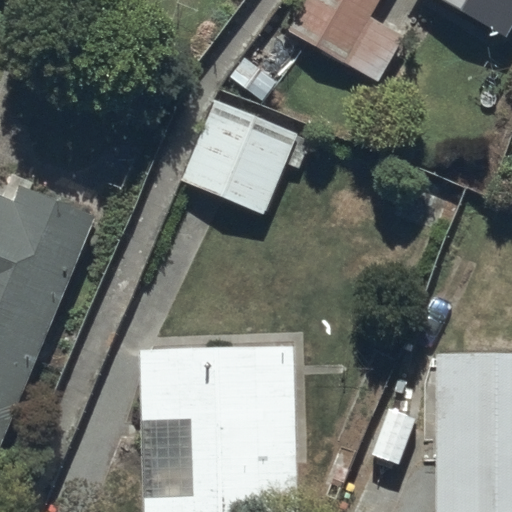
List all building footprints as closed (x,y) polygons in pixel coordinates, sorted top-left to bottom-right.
[(404,37),(375,20),(386,0),(309,0),(290,33),(377,83),(404,37)] [(511,0),(436,0),(504,40),(511,25),(511,0)] [(249,55),(230,81),(261,102),(279,76),(249,55)] [(219,101),(184,187),(267,221),(289,168),(311,178),(325,145),(219,101)] [(0,448),(0,449),(99,218),(22,186),(15,201),(0,194),(0,448)] [(295,511),(293,346),(141,348),(143,511),(295,511)] [(511,511),(511,356),(438,356),(438,511),(511,511)]
